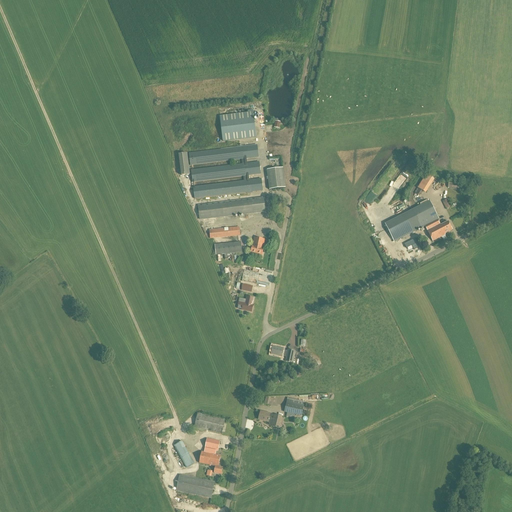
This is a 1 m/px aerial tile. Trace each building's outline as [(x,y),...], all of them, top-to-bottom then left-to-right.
[(220,116),(223,142),(256,137),(253,110),(248,111),(248,113),(220,116)] [(247,163),(247,159),(259,158),(257,145),(245,146),(189,153),(191,166),(242,160),(242,164),(191,170),(193,183),(243,177),(244,181),(193,187),(195,199),(263,191),(262,178),(249,180),(249,176),(261,175),(259,162),(247,163)] [(187,153),(179,154),(181,175),(190,174),(187,153)] [(284,167),(268,169),(271,189),(287,186),(286,185),(284,167)] [(418,188),(422,191),(426,193),(434,180),(426,174),(418,188)] [(422,191),(418,188),(414,193),(419,196),(422,191)] [(200,220),(266,212),(264,197),(198,205),(200,220)] [(442,201),(446,209),(451,206),(447,199),(442,201)] [(376,212),(382,206),(384,208),(386,206),(381,201),(374,209),(377,211),(376,212)] [(423,227),(425,226),(438,220),(439,219),(430,202),(385,225),(393,242),(423,227)] [(438,220),(425,226),(433,242),(440,238),(437,233),(443,230),(441,225),(438,220)] [(448,222),(441,225),(443,230),(437,233),(440,238),(445,235),(445,234),(453,230),(448,222)] [(210,239),(240,236),(239,227),(209,230),(210,239)] [(262,255),(265,240),(254,238),(251,253),(262,255)] [(216,255),(242,252),(241,242),(215,244),(216,255)] [(415,257),(423,253),(418,243),(414,245),(417,250),(413,252),(415,257)] [(244,271),(242,281),(257,284),(259,274),(244,271)] [(252,293),(253,286),(242,284),(241,291),(252,293)] [(252,307),(254,298),(247,297),(245,304),(239,302),(238,307),(242,308),(242,310),(252,312),(253,307),(252,307)] [(284,348),(273,346),(271,354),(282,357),(282,356),(286,357),(285,362),(293,363),(296,351),(288,350),(287,351),(283,350),(284,348)] [(304,407),(286,403),(284,412),(287,413),(286,416),(294,418),(295,415),(302,416),(304,407)] [(271,426),(271,427),(275,414),(274,414),(274,415),(270,414),(270,413),(260,411),(258,420),(268,422),(269,425),(271,426)] [(198,413),(194,428),(222,434),(225,420),(198,413)] [(275,414),(271,427),(280,429),(283,417),(275,414)] [(170,440),(170,438),(170,437),(169,435),(168,434),(167,433),(166,432),(165,431),(163,431),(162,431),(161,431),(159,432),(158,432),(157,433),(156,435),(156,436),(156,437),(156,438),(156,440),(156,441),(157,442),(158,443),(159,444),(160,445),(161,445),(163,445),(164,445),(166,444),(167,444),(168,443),(169,442),(169,441),(170,440)] [(199,463),(209,466),(212,454),(216,455),(216,451),(218,451),(220,441),(207,438),(205,448),(204,452),(202,452),(199,463)] [(174,446),(186,468),(194,464),(182,441),(174,446)] [(209,466),(215,467),(216,467),(216,464),(219,464),(221,456),(216,455),(212,454),(209,466)] [(215,467),(214,473),(221,475),(223,468),(219,467),(219,464),(216,464),(216,467),(215,467)] [(179,474),(176,491),(211,499),(215,482),(179,474)]
